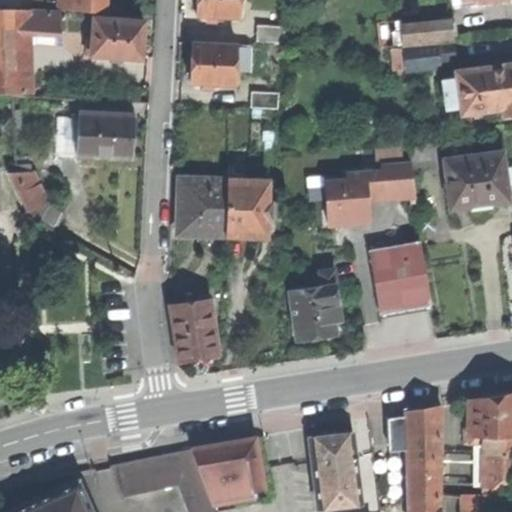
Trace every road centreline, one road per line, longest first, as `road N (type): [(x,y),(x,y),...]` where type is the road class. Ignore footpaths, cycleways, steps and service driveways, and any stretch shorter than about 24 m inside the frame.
road 1 (secondary): [(511,356),(165,409)]
road 2 (residential): [(152,269),(166,0)]
road 3 (secondary): [(165,409),(0,446)]
road 4 (residential): [(165,409),(152,269)]
